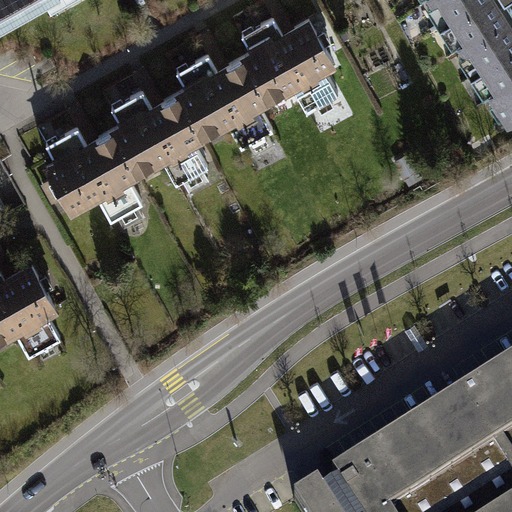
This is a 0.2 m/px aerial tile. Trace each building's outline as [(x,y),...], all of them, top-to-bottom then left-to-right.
[(0,0),(0,30),(45,5),(49,12),(70,0),(0,0)] [(433,0),(511,124),(511,122),(511,5),(509,0),(433,0)] [(326,13),(56,163),(87,218),(357,68),(326,13)] [(0,353),(73,312),(41,257),(0,279),(0,353)] [(321,511),(511,511),(511,374),(312,498),(321,511)]
